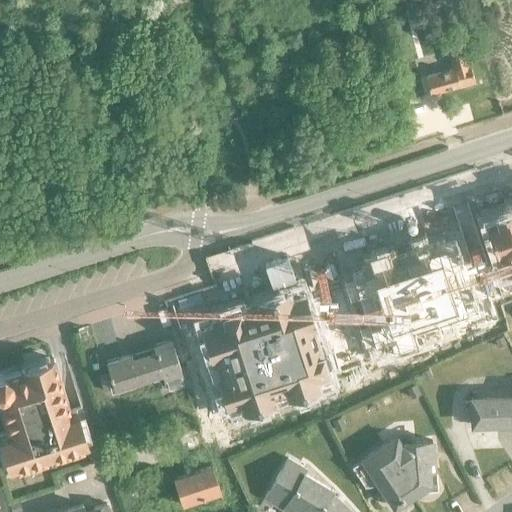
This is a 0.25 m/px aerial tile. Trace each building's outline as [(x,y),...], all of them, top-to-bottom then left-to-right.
[(406,25),(396,28),(397,35),(408,33),(406,25)] [(468,66),(462,46),(446,51),(452,70),(425,77),(429,94),(473,82),(469,65),(468,66)] [(511,198),(202,308),(240,439),(495,327),(480,299),(511,287),(511,198)] [(501,336),(494,340),(498,348),(505,345),(501,336)] [(181,379),(178,369),(170,340),(154,345),(155,351),(131,358),(130,353),(105,360),(108,372),(98,375),(102,388),(161,371),(164,384),(181,379)] [(0,396),(0,397),(4,407),(0,408),(0,412),(6,431),(0,433),(0,440),(10,472),(60,455),(61,455),(86,447),(87,447),(75,410),(75,409),(69,411),(56,369),(52,359),(21,369),(20,369),(21,371),(5,376),(2,375),(0,375),(0,396)] [(428,369),(420,373),(424,380),(431,376),(428,369)] [(415,385),(406,389),(410,397),(419,393),(415,385)] [(511,397),(471,399),(472,424),(511,423),(511,397)] [(340,418),(330,423),(335,432),(344,428),(340,418)] [(434,471),(431,441),(400,444),(396,437),(350,466),(360,481),(371,474),(391,507),(410,495),(405,488),(430,486),(429,472),(434,471)] [(348,511),(331,495),(333,491),(305,474),(307,471),(288,459),(263,498),(283,510),(287,504),(300,511),(348,511)] [(182,505),(220,492),(211,466),(173,479),(182,505)] [(159,490),(162,476),(138,471),(135,485),(159,490)] [(20,511),(17,502),(8,505),(9,511),(20,511)]
